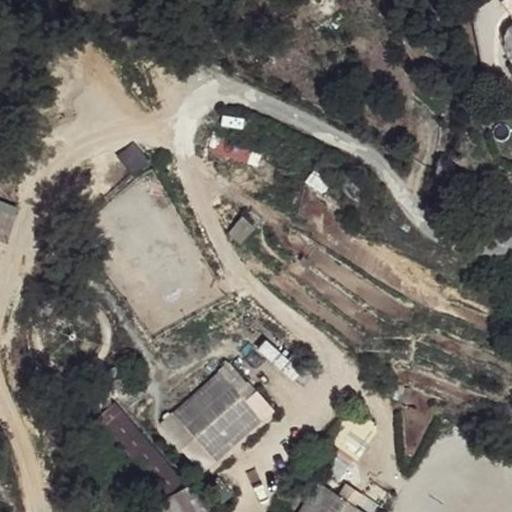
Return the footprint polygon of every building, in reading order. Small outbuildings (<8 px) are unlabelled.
[(211,151),(242,163),(249,146),(218,133),(211,151)] [(0,202),(0,239),(6,241),(18,208),(0,202)] [(252,378),(236,358),(224,367),(229,371),(167,419),(209,467),(279,406),(263,390),(250,399),(241,388),(252,378)] [(330,451),(363,460),(373,422),(340,413),(330,451)] [(365,511),(323,481),(303,511),(365,511)] [(207,511),(193,485),(155,506),(158,511),(207,511)]
